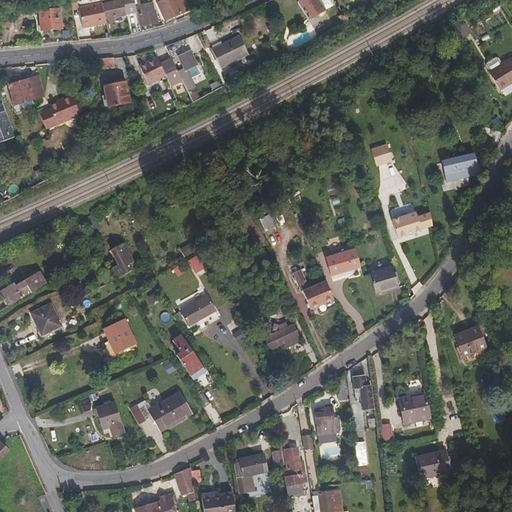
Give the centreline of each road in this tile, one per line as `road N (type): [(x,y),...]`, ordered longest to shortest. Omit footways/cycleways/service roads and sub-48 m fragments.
road 1 (residential): [(511,127),(456,261),(403,321),(151,472),(91,481),(48,467)]
road 2 (secondary): [(0,58),(150,39),(246,0)]
